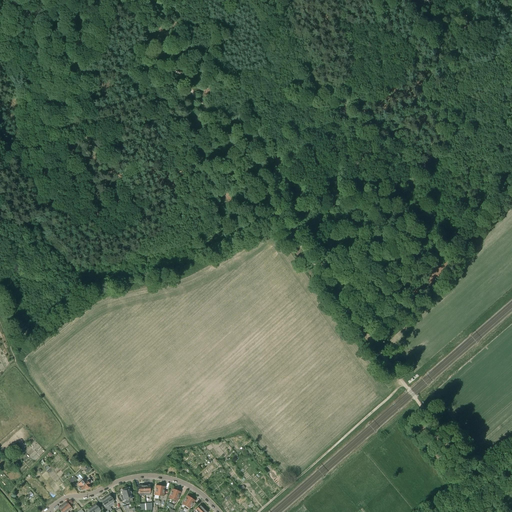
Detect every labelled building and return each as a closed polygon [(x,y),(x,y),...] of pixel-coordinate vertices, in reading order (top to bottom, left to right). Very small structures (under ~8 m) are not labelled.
[(85,479),(78,485),(79,486),(79,487),(78,489),(80,491),(82,490),(85,488),(87,490),(91,487),(89,485),(90,484),(89,484),(92,482),(89,478),(86,480),(85,479)] [(130,502),(125,489),(121,491),(123,496),(121,497),(122,501),(125,500),(126,503),(130,502)] [(173,500),(176,490),(172,489),(168,498),(173,500)] [(176,490),(173,500),(177,502),(181,492),(176,490)] [(110,495),(105,498),(111,506),(115,504),(113,502),(114,501),(110,495)] [(185,507),(191,498),(187,495),(182,504),(185,507)] [(111,506),(105,498),(101,501),(108,511),(111,509),(110,507),(111,506)] [(195,501),(191,498),(185,507),(189,509),(195,501)] [(63,506),(67,511),(72,508),(67,502),(63,506)]
